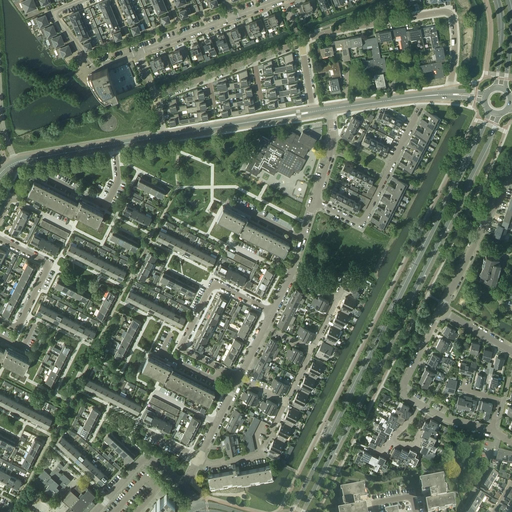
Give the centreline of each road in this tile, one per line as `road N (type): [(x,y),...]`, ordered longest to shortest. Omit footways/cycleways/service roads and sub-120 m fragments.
road 1 (secondary): [(489,111),(291,511)]
road 2 (secondary): [(302,511),(498,113)]
road 3 (residential): [(450,94),(454,33),(447,12),(301,41)]
road 4 (residential): [(314,201),(360,223),(419,107)]
road 5 (residential): [(272,313),(211,286),(182,348),(220,369)]
road 6 (residential): [(441,310),(511,169)]
road 7 (tertiary): [(163,136),(312,111)]
road 8 (residential): [(0,238),(49,263),(15,330),(0,323)]
road 9 (residential): [(44,175),(105,205),(118,175),(114,144)]
road 10 (tertiary): [(330,109),(450,94)]
road 11 (residential): [(94,511),(147,459),(182,486)]
